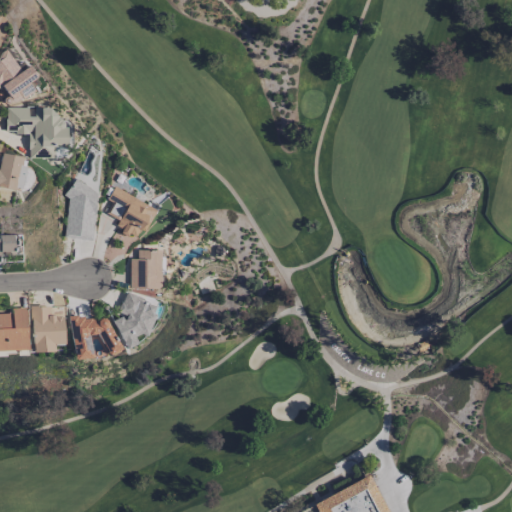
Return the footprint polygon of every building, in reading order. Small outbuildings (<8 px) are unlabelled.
[(0,56),(0,89),(10,93),(8,101),(17,104),(21,93),(31,97),(40,70),(0,56)] [(27,133),(27,158),(64,158),(63,117),(51,117),(50,108),(4,108),(5,133),(27,133)] [(19,156),(0,153),(0,187),(14,189),(19,156)] [(62,237),(90,240),(96,188),(68,184),(62,237)] [(153,209),(113,187),(106,201),(110,203),(104,214),(117,221),(114,228),(136,240),(153,209)] [(0,254),(13,254),(12,236),(0,236),(0,254)] [(128,259),(128,289),(160,289),(161,250),(136,250),(136,259),(128,259)] [(144,337),(153,314),(149,305),(142,302),(140,298),(124,291),(117,308),(121,319),(119,317),(111,321),(123,349),(131,346),(136,333),(144,337)] [(62,316),(49,316),(48,306),(30,306),(31,353),(53,352),(53,345),(63,345),(62,316)] [(0,351),(27,350),(25,308),(10,308),(11,313),(0,313),(0,351)] [(104,316),(68,319),(72,360),(90,358),(88,336),(97,335),(105,356),(118,351),(104,316)] [(315,511),(311,504),(317,501),(332,493),(368,474),(387,511),(315,511)]
